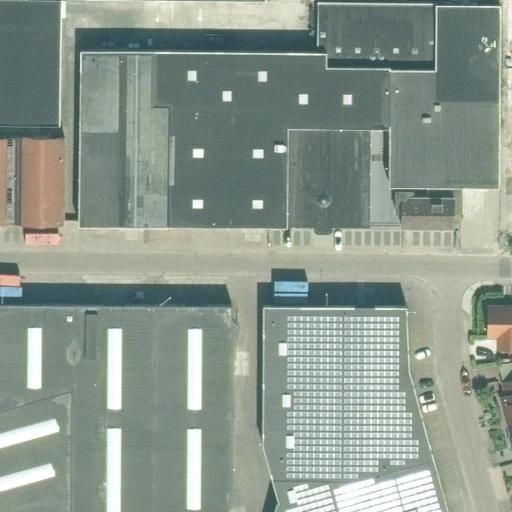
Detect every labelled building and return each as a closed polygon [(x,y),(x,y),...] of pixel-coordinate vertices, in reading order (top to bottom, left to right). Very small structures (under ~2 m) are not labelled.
[(0,0),(0,222),(62,223),(62,220),(63,136),(0,135),(0,123),(58,124),(60,0),(0,0)] [(388,66),(388,125),(387,182),(497,183),(499,1),(490,0),(317,1),(315,51),(307,52),(314,65),(388,66)] [(371,125),(388,125),(388,66),(314,65),(307,52),(80,49),(79,222),(370,225),(371,125)] [(219,511),(230,506),(232,304),(0,302),(0,511),(219,511)] [(448,511),(408,368),(406,304),(303,304),(264,304),(264,325),(263,443),(279,500),(276,501),(273,511),(448,511)] [(511,305),(489,305),(488,335),(498,335),(498,347),(511,347),(511,305)] [(511,438),(511,379),(503,382),(506,395),(500,396),(511,438)]
